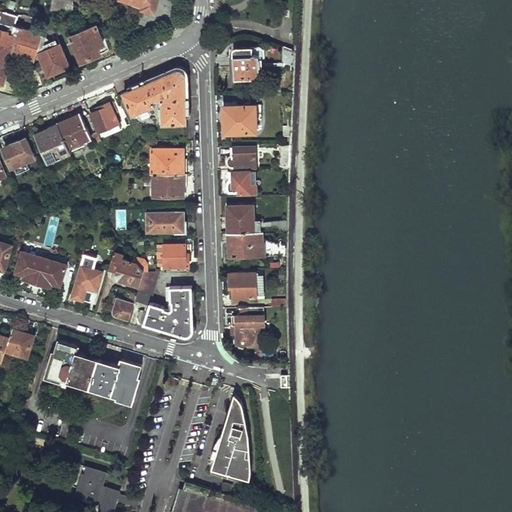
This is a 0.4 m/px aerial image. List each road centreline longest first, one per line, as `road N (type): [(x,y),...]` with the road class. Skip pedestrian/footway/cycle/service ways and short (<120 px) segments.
road 1 (residential): [(205,356),(211,334),(200,61),(189,40)]
road 2 (residential): [(0,297),(205,356)]
road 3 (residential): [(0,120),(189,40)]
